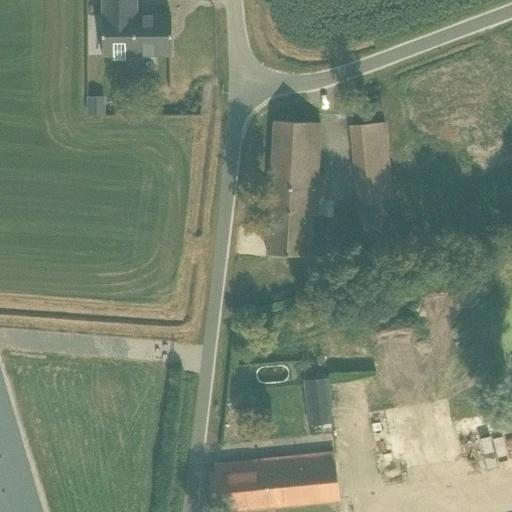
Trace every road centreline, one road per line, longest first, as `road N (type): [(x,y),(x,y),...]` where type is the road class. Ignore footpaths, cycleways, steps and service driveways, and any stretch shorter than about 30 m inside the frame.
road 1 (unclassified): [(190,511),(237,83)]
road 2 (unclassified): [(237,83),(336,75),(511,10)]
